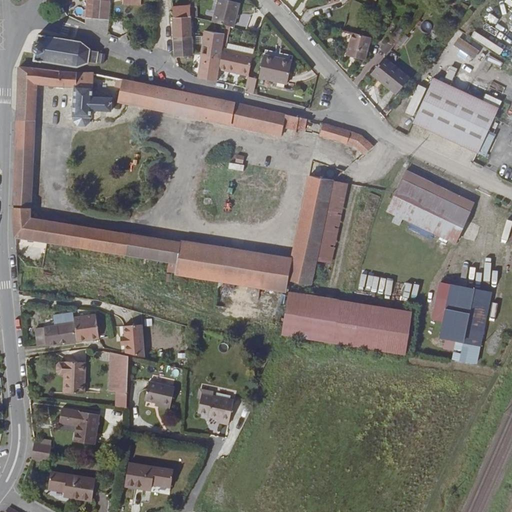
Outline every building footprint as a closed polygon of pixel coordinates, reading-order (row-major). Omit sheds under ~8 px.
[(95,0),(87,0),(85,26),(108,33),(109,20),(101,19),(103,1),(95,0)] [(216,0),(209,23),(231,29),(232,27),(238,5),(219,0),(216,0)] [(111,2),(103,1),(101,19),(109,20),(111,2)] [(172,9),(173,20),(189,21),(189,9),(172,9)] [(173,20),(175,59),(190,58),(189,21),(173,20)] [(386,57),(408,37),(400,29),(379,48),(386,57)] [(213,80),(216,80),(218,70),(220,49),(223,34),(203,31),(198,78),(213,80)] [(477,32),(474,37),(504,53),(506,48),(477,32)] [(364,40),(346,34),(340,56),(358,61),(364,40)] [(31,63),(66,69),(73,70),(87,66),(94,66),(95,54),(86,51),(73,43),(36,37),(35,46),(31,46),(30,54),(33,56),(31,63)] [(247,77),(248,74),(252,57),(220,49),(218,70),(247,77)] [(289,64),(262,57),(256,79),(283,86),(289,64)] [(378,59),(364,76),(387,96),(401,80),(378,59)] [(20,70),(18,116),(35,116),(36,86),(70,89),(68,118),(70,118),(69,124),(72,128),(80,129),(83,126),(83,120),(85,120),(85,112),(104,114),(105,99),(86,98),(87,76),(20,70)] [(243,89),(251,91),(255,76),(248,74),(247,77),(243,89)] [(116,102),(147,109),(151,87),(132,83),(132,78),(128,77),(127,82),(113,78),(111,91),(117,93),(116,102)] [(494,113),(429,81),(408,124),(472,156),(494,113)] [(151,87),(147,109),(276,137),(277,135),(281,116),(151,87)] [(17,125),(34,127),(35,116),(18,116),(17,125)] [(281,116),(277,135),(288,137),(289,133),(299,135),(302,121),(281,116)] [(31,191),(34,127),(17,125),(14,191),(31,191)] [(374,147),(360,134),(337,128),(323,125),(319,137),(355,146),(364,155),(374,147)] [(232,169),(247,171),(248,164),(233,162),(232,169)] [(474,205),(407,171),(387,211),(419,226),(454,243),(474,205)] [(285,257),(280,281),(306,286),(311,262),(328,182),(303,177),(285,257)] [(311,262),(326,265),(343,184),(328,182),(311,262)] [(13,214),(13,217),(30,220),(30,217),(29,216),(31,191),(14,191),(13,214)] [(15,238),(47,244),(50,224),(37,222),(30,220),(13,217),(15,238)] [(162,272),(174,274),(179,242),(139,237),(50,224),(47,244),(164,262),(162,272)] [(509,253),(511,239),(500,237),(498,251),(509,253)] [(174,274),(279,291),(280,281),(285,257),(179,241),(179,242),(174,274)] [(416,261),(411,259),(414,248),(404,245),(400,258),(403,259),(399,273),(412,277),(416,261)] [(397,264),(398,257),(384,255),(383,261),(397,264)] [(389,299),(393,282),(387,280),(383,298),(389,299)] [(446,341),(453,343),(465,291),(430,283),(422,319),(433,322),(430,337),(435,339),(433,349),(443,351),(446,341)] [(400,301),(406,303),(410,285),(404,284),(400,301)] [(280,334),(406,351),(412,306),(286,289),(280,334)] [(465,291),(453,343),(469,347),(482,295),(465,291)] [(44,344),(44,345),(76,341),(73,323),(73,316),(54,318),(54,328),(37,329),(39,344),(44,344)] [(76,341),(89,340),(89,336),(97,336),(95,316),(74,319),(74,323),(73,323),(76,341)] [(123,353),(143,358),(141,326),(122,327),(123,337),(121,337),(121,345),(123,345),(123,353)] [(469,347),(453,343),(446,341),(443,351),(441,360),(465,364),(469,347)] [(123,392),(123,357),(107,353),(107,391),(123,392)] [(61,393),(81,394),(83,363),(62,362),(62,363),(56,363),(54,366),(54,373),(56,375),(61,376),(61,393)] [(155,406),(155,409),(163,411),(169,388),(144,382),(139,402),(149,405),(155,406)] [(207,395),(195,391),(192,399),(195,400),(192,413),(202,416),(202,418),(211,420),(210,423),(221,427),(227,403),(207,398),(207,395)] [(98,417),(62,410),(60,423),(77,427),(74,442),(92,446),(98,417)] [(32,450),(49,453),(50,445),(41,443),(34,441),(32,450)] [(32,450),(30,458),(48,462),(49,453),(32,450)] [(169,484),(170,468),(125,464),(124,485),(150,488),(150,482),(169,484)] [(91,501),(94,481),(51,474),(49,489),(65,491),(64,497),(91,501)]
